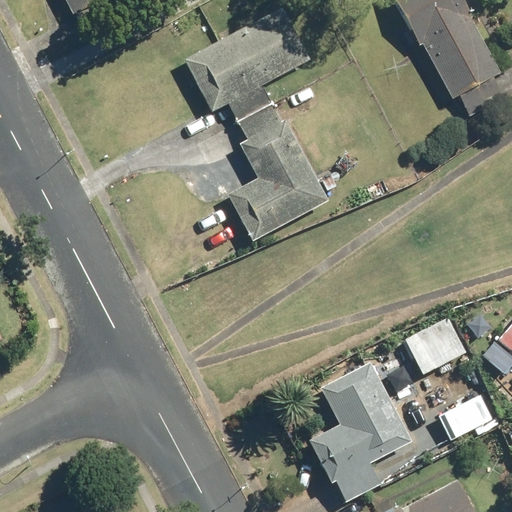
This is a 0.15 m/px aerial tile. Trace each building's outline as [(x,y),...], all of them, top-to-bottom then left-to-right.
[(68,0),(76,13),(101,0),(68,0)] [(468,0),(397,0),(422,44),(424,43),(455,99),(460,96),(472,116),(507,97),(495,76),(503,72),(472,16),(476,14),(468,0)] [(229,193),(255,240),(331,200),(287,117),(282,120),(264,85),(312,59),(284,5),(185,57),(214,112),(230,103),(248,139),(241,143),(260,177),(229,193)] [(462,356),(446,321),(406,339),(421,374),(462,356)] [(511,326),(502,339),(511,347),(511,326)] [(401,359),(382,369),(402,409),(422,398),(401,359)] [(414,440),(372,360),(322,386),(341,423),(311,438),(334,482),(338,480),(349,501),(383,483),(372,462),(414,440)] [(481,370),(461,377),(469,400),(489,393),(481,370)] [(390,511),(478,511),(461,478),(404,508),(403,506),(390,511)]
